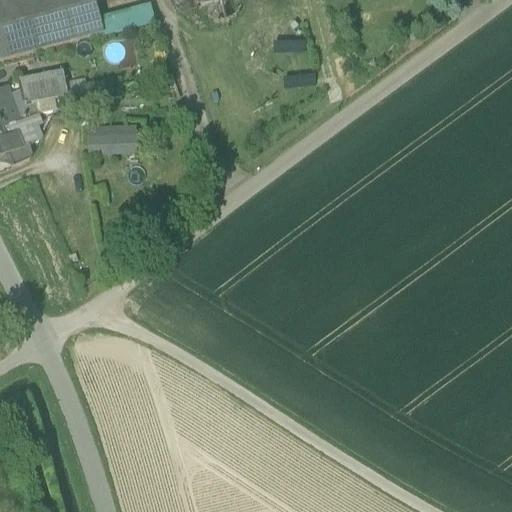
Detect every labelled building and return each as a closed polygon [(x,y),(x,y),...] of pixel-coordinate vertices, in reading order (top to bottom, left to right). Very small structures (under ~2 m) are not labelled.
[(0,0),(0,64),(103,36),(99,21),(92,0),(0,0)] [(149,6),(99,21),(103,36),(104,40),(155,26),(149,6)] [(22,94),(25,107),(67,99),(62,74),(19,83),(22,94)] [(0,95),(0,94),(0,124),(1,126),(8,123),(10,129),(25,122),(25,107),(22,94),(3,103),(0,95)] [(0,160),(8,157),(11,156),(4,140),(1,132),(0,132),(0,160)] [(136,158),(136,132),(89,132),(89,158),(136,158)] [(15,135),(22,151),(27,149),(26,133),(15,135)] [(15,135),(4,140),(11,156),(22,151),(15,135)] [(8,157),(14,170),(28,164),(27,149),(22,151),(11,156),(8,157)]
